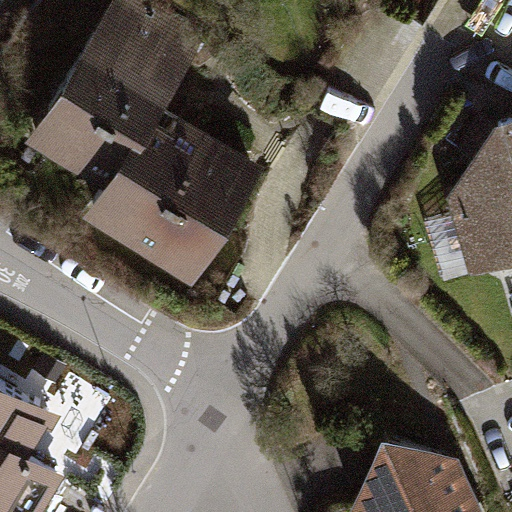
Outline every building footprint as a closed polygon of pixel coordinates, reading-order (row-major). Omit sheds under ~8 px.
[(111,192),(166,105),(212,32),(161,0),(121,0),(32,142),(111,192)] [(265,167),(166,105),(111,192),(93,221),(192,283),(265,167)] [(504,131),(482,116),(459,148),(481,164),(453,204),(476,278),(511,267),(511,123),(508,125),(504,131)] [(0,373),(0,509),(4,511),(42,511),(69,471),(35,449),(59,411),(0,373)] [(483,511),(460,460),(383,433),(353,511),(483,511)]
